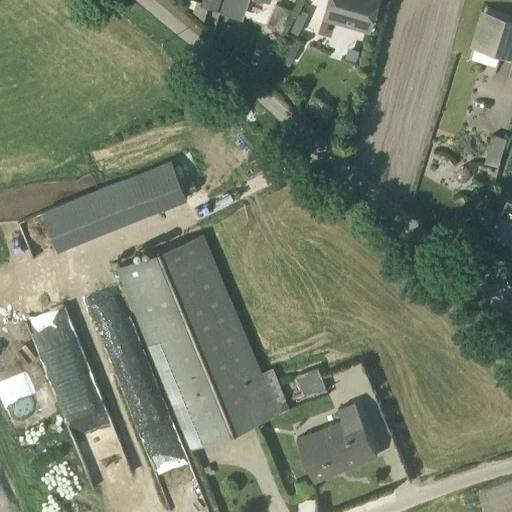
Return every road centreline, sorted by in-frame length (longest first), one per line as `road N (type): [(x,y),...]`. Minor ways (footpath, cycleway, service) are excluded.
road 1 (track): [(149,0),(357,170),(511,312)]
road 2 (unknown): [(314,135),(270,176),(130,238)]
road 3 (unclassified): [(384,511),(511,469)]
